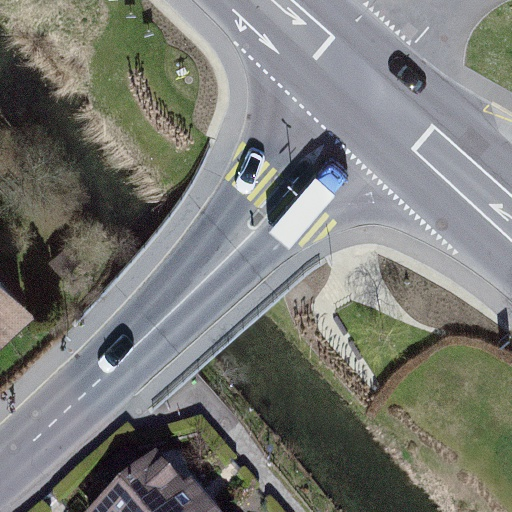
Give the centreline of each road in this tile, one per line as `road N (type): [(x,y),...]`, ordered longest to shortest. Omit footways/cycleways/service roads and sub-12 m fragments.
road 1 (residential): [(155,337),(376,103)]
road 2 (residential): [(155,337),(0,480)]
road 3 (secondary): [(511,224),(376,103)]
road 4 (secondary): [(376,103),(267,0)]
road 5 (residential): [(376,103),(458,0)]
